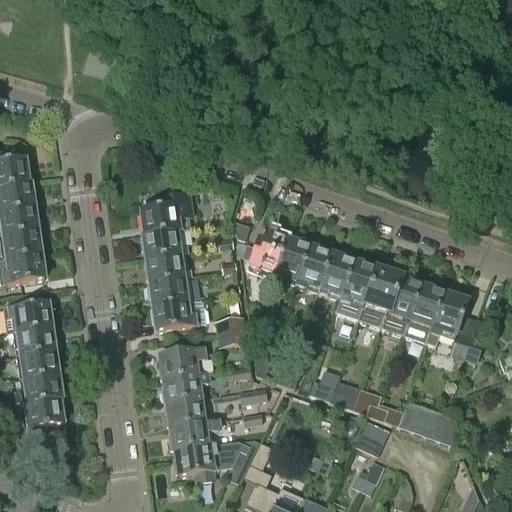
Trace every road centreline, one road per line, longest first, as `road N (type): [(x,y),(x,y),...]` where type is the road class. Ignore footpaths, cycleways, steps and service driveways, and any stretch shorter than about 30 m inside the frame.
road 1 (residential): [(86,130),(104,126),(511,267)]
road 2 (residential): [(128,511),(80,145),(86,130)]
